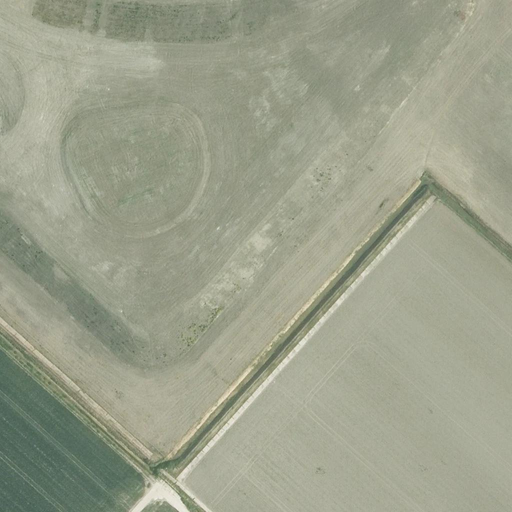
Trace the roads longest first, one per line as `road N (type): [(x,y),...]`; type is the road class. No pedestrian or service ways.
road 1 (track): [(0,188),(45,246),(99,274),(152,270),(205,237),(259,119),(295,71),(348,35),(398,24),(465,38),(511,69)]
road 2 (track): [(135,511),(157,487),(164,493),(434,197)]
